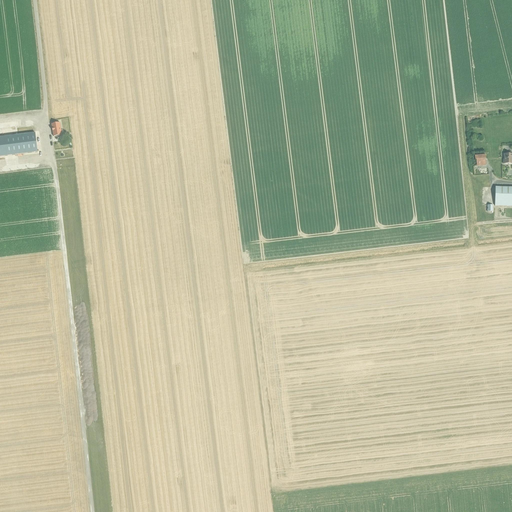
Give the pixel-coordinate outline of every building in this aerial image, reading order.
[(55,124),(51,124),(54,137),(62,135),(60,123),(59,123),(59,122),(55,123),(55,124)] [(0,157),(38,153),(36,134),(0,138),(0,157)] [(503,164),(511,164),(511,154),(511,152),(508,152),(507,154),(503,154),(503,157),(504,157),(504,160),(504,164),(503,164)] [(476,160),(477,166),(486,165),(484,155),(475,156),(475,160),(476,160)] [(511,206),(511,188),(495,188),(494,207),(511,206)]
